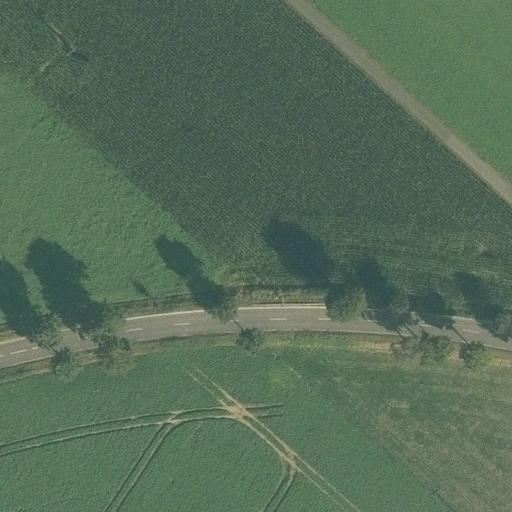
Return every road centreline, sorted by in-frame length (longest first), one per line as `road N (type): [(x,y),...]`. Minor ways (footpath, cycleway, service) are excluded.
road 1 (secondary): [(511,341),(275,320),(171,326),(0,359)]
road 2 (track): [(511,196),(294,0)]
